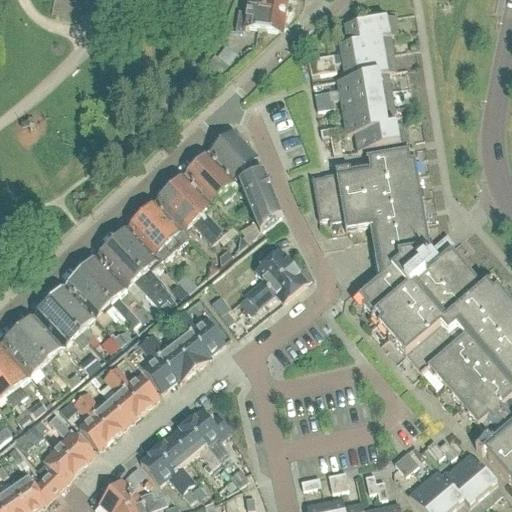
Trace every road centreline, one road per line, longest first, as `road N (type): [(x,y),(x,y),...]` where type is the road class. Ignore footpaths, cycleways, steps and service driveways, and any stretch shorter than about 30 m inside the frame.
road 1 (residential): [(246,360),(327,298),(328,288),(254,124),(224,115)]
road 2 (residential): [(0,322),(224,115)]
road 3 (residential): [(84,496),(171,415),(246,360)]
road 4 (secondary): [(511,212),(492,150),(511,24)]
road 5 (residential): [(287,511),(259,380),(246,360)]
